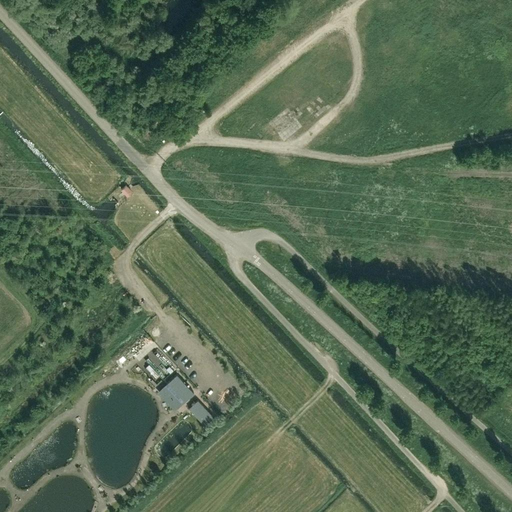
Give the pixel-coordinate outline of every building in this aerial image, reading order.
[(320,97),(305,109),(309,113),(323,101),(320,97)] [(132,191),(126,184),(120,189),(126,196),(132,191)] [(170,372),(175,365),(170,362),(166,369),(170,372)] [(193,392),(176,374),(167,382),(184,400),(193,392)] [(212,392),(214,396),(222,392),(220,388),(212,392)]
